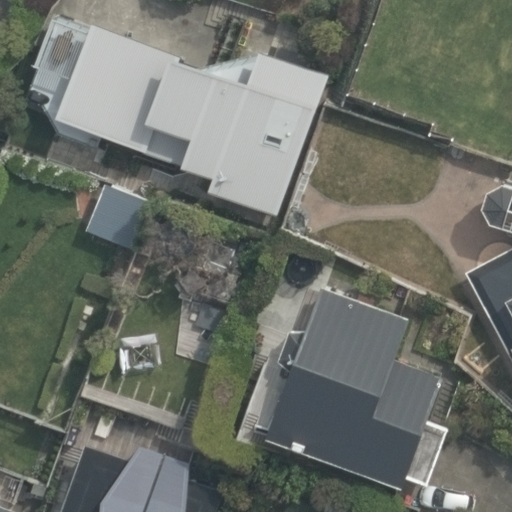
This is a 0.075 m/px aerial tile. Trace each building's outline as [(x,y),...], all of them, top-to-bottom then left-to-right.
[(96,26),(65,14),(34,97),(65,108),(62,115),(218,173),(213,186),(280,211),(332,72),(264,47),(216,65),(98,21),(96,26)] [(89,228),(137,248),(157,199),(109,179),(89,228)] [(511,181),(507,179),(491,186),(487,204),(494,218),(511,223),(511,247),(468,271),(511,354),(511,181)] [(272,431),(406,479),(444,372),(398,355),(413,315),(325,284),(310,327),(292,328),(282,357),(294,368),(272,431)] [(91,329),(69,382),(160,419),(181,366),(91,329)] [(196,460),(144,442),(134,458),(87,442),(63,511),(217,511),(225,489),(195,479),(196,460)] [(381,511),(336,496),(330,511),(381,511)] [(0,511),(18,511),(20,507),(0,500),(0,511)]
